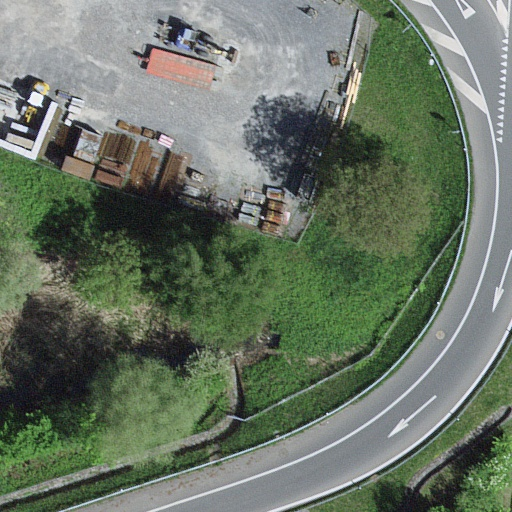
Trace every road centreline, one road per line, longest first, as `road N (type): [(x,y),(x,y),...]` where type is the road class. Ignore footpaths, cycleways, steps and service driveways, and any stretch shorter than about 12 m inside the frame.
road 1 (motorway): [(511,221),(482,322),(425,397),(340,459),(201,511)]
road 2 (motorway): [(457,0),(511,111)]
